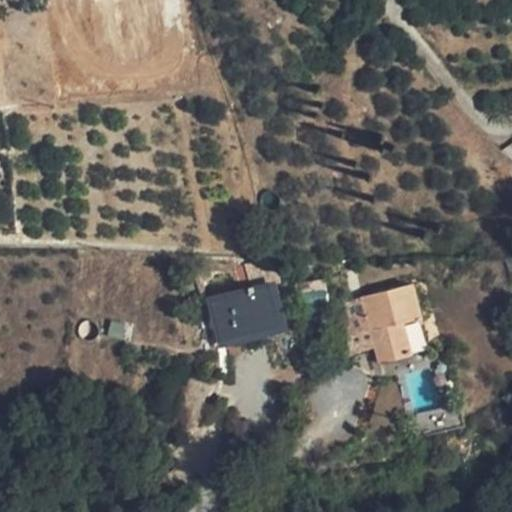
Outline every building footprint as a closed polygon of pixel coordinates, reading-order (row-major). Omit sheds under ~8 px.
[(511,160),(511,141),(501,152),(511,160)] [(270,283),(264,259),(249,264),(255,287),(270,283)] [(378,357),(415,348),(407,317),(423,313),(415,278),(363,289),(370,321),(374,341),(378,357)] [(279,319),(270,283),(255,287),(210,300),(220,340),(272,326),(277,323),(279,319)] [(430,345),(423,313),(407,317),(415,348),(430,345)] [(364,343),(374,341),(370,321),(360,323),(364,343)] [(291,468),(281,472),(285,487),(296,483),(291,468)]
